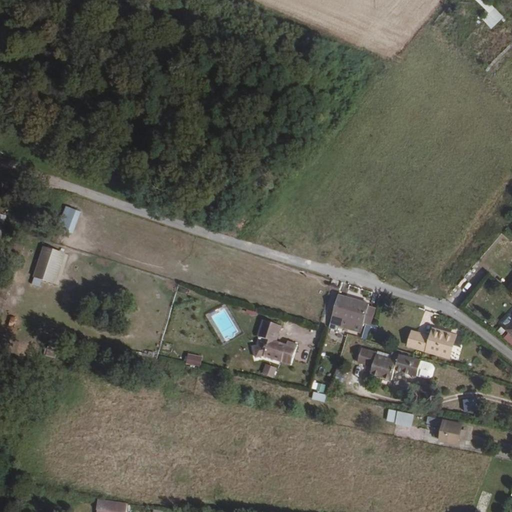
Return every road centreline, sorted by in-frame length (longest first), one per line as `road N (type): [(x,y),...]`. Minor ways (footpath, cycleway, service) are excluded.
road 1 (track): [(0,159),(348,273)]
road 2 (residential): [(511,353),(442,306),(348,273)]
